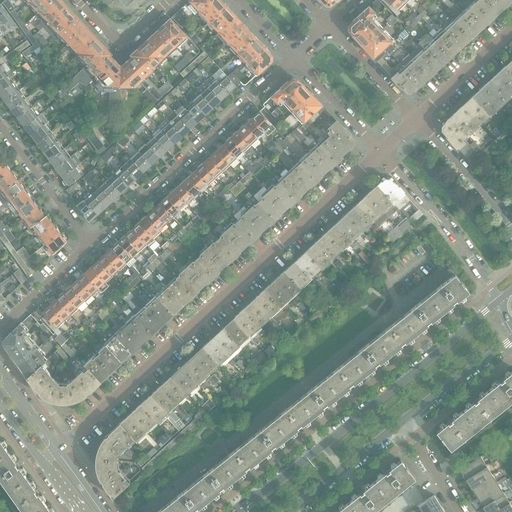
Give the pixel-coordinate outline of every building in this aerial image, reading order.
[(14,8),(8,0),(6,0),(3,3),(9,11),(13,8),(14,8)] [(21,0),(27,0),(29,2),(38,12),(51,0),(21,0)] [(51,0),(38,12),(35,15),(41,22),(36,27),(39,31),(43,27),(53,37),(58,32),(75,16),(66,5),(60,0),(51,0)] [(200,10),(210,0),(189,0),(188,1),(191,4),(191,3),(195,8),(197,7),(200,10)] [(235,16),(227,7),(220,0),(210,0),(200,10),(219,31),(235,16)] [(373,18),(375,17),(372,14),(374,13),(372,10),(380,2),(378,0),(375,0),(368,6),(352,22),(353,22),(350,25),(350,31),(353,34),(354,36),(373,18)] [(407,2),(404,0),(387,0),(388,0),(390,2),(392,4),(393,5),(395,7),(397,9),(398,11),(407,2)] [(425,9),(431,3),(428,0),(427,0),(421,6),(425,9)] [(510,0),(477,0),(475,3),(490,19),(510,0)] [(490,19),(475,3),(454,22),(469,38),(490,19)] [(0,33),(15,23),(1,4),(0,4),(0,33)] [(419,21),(427,13),(424,10),(414,19),(420,25),(421,23),(419,21)] [(409,23),(417,16),(413,12),(406,19),(409,23)] [(187,23),(176,13),(172,17),(182,28),(187,23)] [(389,23),(394,18),(391,14),(386,20),(389,23)] [(75,16),(58,32),(68,43),(78,53),(95,38),(85,27),(75,16)] [(255,36),(247,28),(235,16),(219,31),(239,51),(255,36)] [(392,39),(383,29),(373,18),(354,36),(353,36),(372,57),(382,48),(392,39)] [(392,26),(397,21),(394,18),(389,23),(392,26)] [(469,38),(454,22),(451,18),(431,37),(449,57),(469,38)] [(159,29),(148,38),(165,56),(175,46),(186,36),(170,19),(159,29)] [(196,33),(191,28),(186,33),(191,38),(196,33)] [(401,39),(407,33),(404,30),(398,35),(401,39)] [(37,33),(33,36),(34,38),(36,41),(39,45),(42,48),(48,42),(42,36),(41,38),(40,37),(37,33)] [(12,41),(8,36),(7,37),(5,34),(4,35),(13,47),(16,45),(13,40),(12,41)] [(271,60),(271,55),(269,53),(270,53),(255,36),(239,51),(248,62),(245,64),(256,75),(269,63),(268,62),(271,60)] [(449,57),(431,37),(420,47),(424,50),(414,59),(428,74),(429,75),(449,57)] [(84,67),(61,88),(65,92),(78,80),(85,85),(84,86),(85,86),(92,80),(87,75),(92,71),(96,76),(113,60),(109,55),(110,54),(105,48),(95,38),(78,53),(70,60),(73,63),(77,60),(84,67)] [(132,56),(128,60),(144,77),(146,76),(151,71),(150,70),(154,66),(165,56),(148,38),(137,48),(131,54),(132,56)] [(394,49),(388,43),(383,47),(389,54),(394,49)] [(376,61),(386,53),(382,48),(372,57),(376,61)] [(428,74),(414,59),(413,60),(408,55),(393,69),(392,68),(387,73),(400,87),(401,86),(405,90),(411,91),(414,88),(415,89),(429,75),(428,74)] [(203,67),(211,59),(208,57),(200,64),(203,67)] [(100,80),(95,85),(101,91),(110,92),(109,109),(118,110),(119,100),(119,90),(120,85),(135,86),(139,82),(146,89),(157,101),(164,95),(158,89),(146,76),(144,77),(128,60),(124,63),(124,66),(122,66),(120,66),(119,66),(117,65),(116,65),(116,63),(113,60),(96,76),(100,80)] [(178,72),(185,65),(182,61),(174,68),(178,72)] [(0,77),(10,70),(5,63),(0,65),(0,77)] [(30,68),(26,63),(21,66),(26,72),(30,68)] [(164,71),(159,66),(156,69),(161,74),(164,71)] [(238,77),(246,68),(244,66),(239,70),(235,74),(238,77)] [(500,105),(511,93),(511,73),(505,66),(483,86),(500,105)] [(35,74),(30,68),(26,72),(30,78),(35,74)] [(201,73),(196,68),(192,72),(196,75),(197,77),(201,73)] [(0,91),(13,82),(16,79),(10,70),(0,77),(0,91)] [(235,85),(228,77),(223,73),(215,80),(227,93),(231,90),(231,91),(235,87),(236,86),(235,85)] [(239,81),(234,75),(232,73),(228,77),(235,85),(239,81)] [(227,93),(215,80),(211,76),(204,82),(203,83),(220,100),(223,97),(224,98),(227,94),(227,93)] [(184,89),(189,84),(184,79),(179,84),(180,84),(177,86),(181,89),(183,88),(184,89)] [(284,101),(301,84),(300,83),(297,80),(291,79),(288,82),(287,81),(271,96),(276,102),(278,100),(281,103),(284,101)] [(167,81),(158,89),(164,95),(172,87),(167,81)] [(5,101),(19,90),(13,82),(0,91),(0,94),(1,95),(0,96),(3,100),(4,100),(5,101)] [(220,100),(203,83),(196,90),(200,94),(200,95),(212,108),(215,105),(216,105),(219,102),(219,101),(220,100)] [(321,105),(311,94),(302,84),(301,84),(284,101),(303,122),(321,105)] [(479,125),(500,105),(483,86),(461,107),(479,125)] [(11,109),(25,99),(19,90),(5,101),(7,104),(7,105),(10,108),(11,109)] [(165,101),(172,95),(170,93),(163,99),(165,101)] [(212,108),(200,95),(192,102),(204,115),(207,112),(208,112),(212,109),(211,108),(212,108)] [(17,117),(31,107),(25,99),(11,109),(14,112),(13,113),(16,117),(17,117)] [(60,108),(56,102),(52,105),(57,111),(60,108)] [(204,115),(192,102),(185,109),(196,122),(200,119),(204,116),(204,115)] [(196,122),(185,109),(182,106),(174,112),(177,116),(189,129),(192,126),(193,126),(196,123),(196,122)] [(24,126),(38,115),(31,107),(17,117),(20,121),(19,121),(22,125),(23,125),(24,126)] [(463,139),(479,125),(461,107),(446,121),(447,122),(443,125),(443,131),(447,136),(446,136),(468,160),(480,148),(474,142),(476,140),(472,136),(470,138),(473,141),(469,145),(463,139)] [(267,136),(275,129),(273,127),(271,125),(270,123),(268,121),(266,119),(265,117),(263,115),(261,113),(259,111),(259,110),(253,116),(254,116),(252,118),(257,123),(257,125),(264,133),(264,132),(267,136)] [(320,125),(331,115),(326,110),(324,111),(323,113),(321,114),(319,116),(318,117),(316,119),(315,120),(320,125)] [(189,129),(177,116),(172,111),(165,118),(166,119),(181,136),(184,133),(185,134),(189,130),(188,129),(189,129)] [(30,134),(44,124),(48,121),(41,113),(38,115),(24,126),(26,129),(26,130),(29,134),(30,133),(30,134)] [(68,119),(64,113),(59,116),(64,122),(68,119)] [(143,125),(148,120),(145,116),(140,121),(143,125)] [(264,133),(257,125),(257,123),(252,118),(252,117),(246,122),(247,123),(245,124),(250,129),(250,131),(257,139),(264,133)] [(181,136),(166,119),(158,127),(161,130),(173,143),(176,140),(177,141),(181,137),(181,136)] [(75,127),(70,121),(66,124),(70,130),(75,127)] [(349,136),(349,135),(336,121),(329,128),(330,129),(327,132),(329,135),(324,139),(321,136),(316,140),(320,143),(319,144),(336,162),(341,157),(340,155),(352,144),(352,139),(349,136)] [(37,142),(50,132),(44,124),(30,134),(33,137),(32,138),(35,142),(36,142),(37,142)] [(257,139),(250,131),(250,129),(245,124),(239,129),(240,129),(238,131),(243,136),(243,137),(250,146),(257,139)] [(81,135),(76,128),(73,130),(75,132),(72,135),(75,139),(76,138),(81,135)] [(86,134),(84,135),(86,137),(99,155),(106,149),(91,129),(86,134)] [(129,137),(134,132),(131,129),(126,133),(129,137)] [(173,143),(161,130),(154,137),(166,151),(169,148),(170,148),(173,145),(173,144),(173,143)] [(250,146),(243,137),(243,136),(238,131),(238,130),(232,135),(233,136),(231,137),(236,142),(236,145),(243,152),(246,156),(250,152),(246,149),(250,146)] [(299,135),(295,130),(290,133),(295,139),(299,135)] [(43,151),(57,140),(50,132),(37,142),(39,146),(42,150),(43,151)] [(166,151),(154,137),(146,144),(158,157),(161,155),(162,155),(165,152),(165,151),(166,151)] [(243,152),(236,145),(236,142),(231,137),(225,142),(226,143),(224,144),(229,149),(229,151),(236,159),(243,152)] [(290,143),(285,138),(280,143),(286,148),(290,143)] [(49,159),(63,148),(57,140),(43,151),(45,154),(45,155),(48,159),(49,159)] [(115,152),(120,148),(116,143),(108,150),(111,153),(114,151),(115,152)] [(236,159),(229,151),(229,149),(224,144),(223,143),(218,148),(219,149),(217,150),(222,155),(222,157),(229,165),(236,159)] [(269,152),(275,146),(272,143),(266,148),(269,152)] [(158,157),(146,144),(138,152),(150,165),(153,162),(154,162),(158,159),(157,158),(158,157)] [(336,162),(319,144),(298,163),(315,181),(320,176),(320,175),(324,172),(326,169),(330,166),(331,166),(336,162)] [(56,168),(70,157),(63,148),(49,159),(52,163),(51,163),(54,167),(55,167),(56,168)] [(280,153),(275,148),(271,152),(276,157),(280,153)] [(229,165),(222,157),(222,155),(217,150),(216,150),(211,155),(212,156),(210,157),(215,162),(215,164),(222,172),(229,165)] [(105,162),(112,156),(108,151),(101,157),(105,162)] [(150,165),(138,152),(131,159),(143,172),(146,169),(150,166),(150,165)] [(484,157),(480,154),(479,153),(471,160),(469,161),(474,166),(484,157)] [(266,166),(273,159),(269,155),(262,162),(266,166)] [(222,172),(215,164),(215,162),(210,157),(209,156),(204,161),(205,162),(203,163),(207,168),(207,170),(215,178),(222,172)] [(62,176),(76,165),(70,157),(56,168),(58,171),(58,172),(61,176),(61,175),(62,176)] [(143,172),(131,159),(123,166),(135,179),(138,176),(139,177),(142,173),(142,172),(143,172)] [(0,178),(10,171),(9,171),(10,170),(7,166),(6,167),(3,162),(0,164),(0,178)] [(253,176),(264,166),(260,162),(259,163),(253,168),(249,172),(252,175),(253,176)] [(215,178),(207,170),(207,168),(203,163),(202,163),(197,168),(197,169),(196,170),(200,175),(200,177),(208,185),(215,178)] [(315,181),(298,163),(278,182),(295,200),(300,195),(299,194),(306,188),(310,185),(315,181)] [(70,183),(83,174),(76,165),(62,176),(64,179),(64,180),(67,184),(68,184),(68,185),(70,183)] [(135,179),(123,166),(115,173),(127,186),(130,183),(131,184),(135,180),(134,179),(135,179)] [(208,185),(200,177),(200,175),(196,170),(195,169),(190,174),(190,175),(189,177),(194,182),(193,184),(201,191),(208,185)] [(96,176),(92,170),(87,173),(92,179),(96,176)] [(0,186),(3,191),(17,181),(16,179),(14,175),(13,176),(10,171),(0,178),(0,186)] [(242,184),(252,175),(249,172),(239,181),(242,184)] [(92,179),(87,173),(83,177),(88,183),(92,179)] [(127,186),(115,173),(107,180),(119,193),(122,190),(123,191),(127,187),(126,187),(127,186)] [(201,191),(193,184),(194,182),(189,177),(188,176),(183,181),(183,182),(182,183),(187,188),(187,190),(194,198),(201,191)] [(119,193),(107,180),(100,187),(112,200),(115,197),(116,198),(119,195),(119,194),(119,193)] [(393,203),(404,194),(394,183),(393,184),(391,181),(383,180),(381,182),(380,182),(367,195),(382,211),(392,202),(393,203)] [(10,200),(24,190),(23,189),(23,188),(21,184),(20,185),(17,181),(3,191),(10,200)] [(194,198),(187,190),(187,188),(182,183),(181,182),(176,188),(175,190),(179,194),(179,196),(187,204),(194,198)] [(227,191),(234,185),(231,182),(224,188),(227,191)] [(295,200),(278,182),(274,185),(273,184),(260,196),(261,197),(257,201),(274,219),(279,214),(279,213),(285,207),(289,204),(290,204),(295,200)] [(237,184),(231,190),(237,197),(243,191),(241,189),(243,187),(239,183),(237,185),(237,184)] [(75,190),(71,186),(65,190),(69,195),(75,190)] [(112,200),(100,187),(92,195),(104,208),(107,205),(108,205),(111,202),(111,201),(112,200)] [(220,198),(227,191),(224,188),(217,194),(220,198)] [(187,204),(179,196),(179,194),(175,190),(174,189),(169,194),(169,195),(168,196),(172,201),(173,203),(180,211),(187,204)] [(17,209),(30,199),(30,198),(30,197),(27,193),(27,194),(24,190),(10,200),(2,205),(5,208),(9,205),(10,206),(13,204),(17,209)] [(104,208),(92,195),(88,190),(81,197),(83,200),(96,215),(99,212),(100,212),(104,209),(103,208),(104,208)] [(180,211),(173,203),(172,201),(168,196),(167,195),(162,201),(161,203),(166,208),(165,209),(173,217),(180,211)] [(377,226),(387,217),(381,211),(382,211),(367,195),(346,214),(361,230),(371,220),(377,226)] [(274,219),(257,201),(254,197),(243,206),(244,206),(233,216),(237,220),(254,238),(259,233),(258,232),(260,231),(269,223),(274,219)] [(23,218),(37,208),(36,207),(37,206),(34,203),(30,199),(17,209),(12,212),(16,217),(20,213),(23,218)] [(96,215),(83,200),(76,205),(89,221),(92,219),(96,216),(96,215)] [(173,217),(165,209),(166,208),(161,203),(160,202),(155,207),(155,208),(154,209),(159,214),(159,216),(166,224),(173,217)] [(32,226),(44,216),(43,216),(44,215),(41,212),(40,212),(37,208),(23,218),(20,221),(23,225),(27,222),(27,223),(32,226)] [(166,224),(159,216),(159,214),(154,209),(153,209),(148,214),(147,216),(146,215),(145,216),(159,230),(166,224)] [(202,215),(196,209),(194,211),(200,217),(202,215)] [(413,224),(423,214),(418,209),(408,219),(413,224)] [(341,249),(361,230),(346,214),(326,233),(341,249)] [(39,235),(52,224),(52,223),(50,219),(49,220),(45,215),(44,216),(32,226),(28,229),(31,233),(35,230),(39,235)] [(193,224),(200,218),(197,215),(190,221),(193,224)] [(159,230),(145,216),(141,220),(142,221),(139,223),(144,228),(144,230),(146,233),(148,232),(152,237),(159,230)] [(254,238),(237,220),(232,224),(231,223),(219,235),(220,236),(216,239),(233,257),(238,252),(238,251),(243,247),(248,242),(249,242),(254,238)] [(152,237),(148,232),(146,233),(144,230),(144,228),(139,223),(139,222),(134,226),(135,227),(132,229),(137,234),(137,236),(139,239),(141,240),(145,243),(149,247),(155,241),(152,237)] [(186,231),(193,225),(190,222),(183,228),(186,231)] [(45,244),(59,234),(59,233),(59,232),(56,229),(52,224),(39,235),(45,244)] [(139,239),(137,236),(137,234),(132,229),(132,228),(127,233),(128,234),(125,236),(130,241),(130,243),(133,245),(135,246),(138,250),(145,243),(141,240),(139,239)] [(392,242),(402,233),(398,229),(389,239),(392,242)] [(320,268),(341,249),(326,233),(305,251),(320,268)] [(49,257),(66,242),(65,241),(66,241),(63,237),(62,238),(59,234),(45,244),(41,247),(30,256),(28,258),(30,261),(44,250),(49,257)] [(171,244),(178,238),(178,237),(175,234),(168,241),(171,244)] [(133,245),(130,243),(130,241),(125,236),(125,235),(120,239),(121,240),(119,242),(123,247),(123,249),(126,251),(128,251),(132,255),(138,250),(135,246),(133,245)] [(21,247),(16,239),(11,243),(16,250),(21,247)] [(30,247),(36,242),(34,239),(28,243),(30,247)] [(233,257),(216,239),(212,243),(211,241),(198,254),(199,255),(196,257),(213,276),(218,271),(217,271),(224,265),(228,261),(228,262),(233,257)] [(132,255),(128,251),(126,251),(123,249),(123,247),(119,242),(118,241),(113,245),(114,246),(112,248),(116,253),(116,255),(119,258),(121,258),(125,262),(132,255)] [(164,250),(170,244),(167,241),(161,247),(164,250)] [(364,248),(356,241),(354,243),(358,247),(361,251),(364,248)] [(36,269),(30,261),(28,258),(30,256),(23,246),(16,251),(18,254),(20,256),(20,257),(22,259),(24,262),(32,273),(36,269)] [(119,258),(116,255),(116,253),(112,248),(111,248),(106,252),(107,253),(105,255),(109,259),(109,261),(112,264),(114,265),(118,268),(125,262),(121,258),(119,258)] [(162,262),(171,253),(167,249),(158,257),(162,262)] [(300,287),(320,268),(305,251),(284,271),(300,287)] [(114,265),(112,264),(109,261),(109,259),(105,255),(104,254),(100,258),(100,259),(98,261),(102,266),(102,268),(105,270),(107,271),(111,275),(118,268),(114,265)] [(151,263),(157,257),(154,254),(148,260),(149,260),(151,263)] [(213,276),(196,257),(192,262),(191,260),(178,272),(179,273),(175,277),(193,295),(197,290),(197,289),(201,286),(207,280),(208,281),(213,276)] [(111,275),(107,271),(105,270),(102,268),(102,266),(98,261),(97,260),(93,265),(91,267),(95,272),(95,274),(98,277),(100,277),(104,281),(111,275)] [(149,260),(142,267),(144,269),(144,270),(147,267),(151,263),(149,260)] [(343,265),(338,260),(335,263),(340,268),(343,265)] [(151,271),(156,266),(153,263),(148,268),(151,271)] [(104,281),(100,277),(98,277),(95,274),(95,272),(91,267),(90,267),(86,271),(87,272),(84,274),(89,279),(89,281),(91,283),(92,284),(97,288),(101,293),(104,289),(100,285),(104,281)] [(26,279),(19,269),(14,273),(21,283),(26,279)] [(143,282),(149,276),(145,271),(138,277),(143,282)] [(296,299),(303,292),(300,289),(301,288),(300,287),(284,271),(264,290),(280,307),(293,295),(296,299)] [(92,284),(91,283),(89,281),(89,279),(84,274),(84,273),(79,277),(80,278),(77,280),(82,285),(82,287),(85,290),(86,290),(90,294),(97,288),(92,284)] [(130,282),(136,276),(134,273),(127,279),(130,282)] [(193,295),(175,277),(172,273),(168,277),(171,282),(156,296),(172,313),(193,295)] [(166,282),(159,274),(158,275),(157,274),(155,276),(163,284),(166,282)] [(464,296),(468,292),(464,286),(461,281),(460,281),(454,274),(428,295),(442,313),(447,309),(453,304),(453,303),(456,301),(457,301),(460,299),(464,296)] [(85,290),(82,287),(82,285),(77,280),(77,279),(72,284),(73,284),(71,286),(75,292),(75,293),(78,296),(80,296),(84,300),(90,294),(86,290),(85,290)] [(123,288),(130,282),(126,279),(120,285),(123,288)] [(345,285),(341,281),(336,285),(341,289),(345,285)] [(10,293),(16,287),(13,284),(7,289),(10,293)] [(84,300),(80,296),(78,296),(75,293),(75,292),(71,286),(70,286),(65,290),(66,291),(64,293),(68,298),(68,299),(71,303),(73,302),(77,307),(84,300)] [(276,317),(283,310),(280,307),(264,290),(243,309),(259,326),(269,317),(278,325),(281,322),(276,317)] [(77,307),(73,302),(71,303),(68,299),(68,298),(64,293),(63,292),(58,296),(59,297),(57,299),(62,305),(62,306),(64,309),(66,309),(70,313),(77,307)] [(434,319),(442,313),(428,295),(402,316),(416,334),(427,325),(427,324),(430,322),(431,322),(434,319)] [(151,333),(172,313),(156,296),(136,316),(151,333)] [(64,309),(62,306),(62,305),(57,299),(56,299),(52,303),(52,304),(50,306),(55,311),(55,313),(57,315),(59,316),(63,320),(70,313),(66,309),(64,309)] [(306,308),(300,301),(299,303),(295,299),(293,301),(297,305),(303,312),(306,308)] [(59,316),(57,315),(55,313),(55,311),(50,306),(49,305),(45,309),(45,310),(43,312),(56,326),(63,320),(59,316)] [(56,326),(43,312),(38,308),(32,313),(39,320),(41,318),(58,336),(62,333),(56,326)] [(254,337),(262,329),(259,326),(243,309),(223,328),(239,345),(249,335),(252,338),(256,343),(258,341),(254,337)] [(89,320),(94,315),(96,314),(93,311),(86,317),(89,320)] [(151,333),(136,316),(115,335),(131,352),(151,333)] [(405,343),(416,334),(402,316),(383,331),(382,332),(377,337),(376,336),(376,337),(390,354),(395,351),(402,345),(401,345),(404,342),(405,343)] [(10,354),(28,337),(25,334),(27,331),(22,326),(20,324),(7,336),(7,337),(5,339),(5,344),(6,347),(6,348),(10,354)] [(219,364),(239,345),(223,328),(203,346),(219,364)] [(131,352),(115,335),(111,331),(100,340),(104,345),(95,354),(111,371),(131,352)] [(62,333),(58,336),(64,343),(68,339),(63,334),(62,333)] [(43,355),(38,348),(28,337),(10,354),(27,377),(42,363),(46,360),(42,356),(43,355)] [(379,363),(390,354),(376,337),(370,342),(370,341),(357,352),(356,353),(351,357),(364,375),(369,372),(372,369),(376,366),(375,366),(378,363),(379,363)] [(198,383),(219,364),(203,346),(182,366),(198,383)] [(268,356),(274,350),(269,346),(264,351),(268,356)] [(67,356),(59,348),(56,351),(63,359),(63,363),(68,363),(67,356)] [(74,354),(71,357),(69,358),(71,364),(77,358),(78,357),(74,354)] [(111,371),(95,354),(84,364),(86,366),(100,380),(111,371)] [(364,375),(351,357),(350,357),(324,378),(338,396),(350,387),(349,386),(352,384),(353,384),(360,379),(364,375)] [(58,381),(52,377),(42,363),(27,377),(34,387),(37,390),(40,393),(43,396),(46,398),(50,399),(54,401),(58,402),(62,402),(62,381),(58,381)] [(100,380),(86,366),(73,377),(66,381),(62,381),(62,402),(66,402),(70,401),(76,400),(80,397),(85,394),(89,391),(100,380)] [(177,402),(198,383),(182,366),(161,385),(177,402)] [(502,408),(511,400),(511,370),(488,390),(502,408)] [(219,380),(213,374),(210,377),(216,383),(219,380)] [(216,383),(210,377),(207,380),(213,386),(216,383)] [(327,405),(338,396),(324,378),(298,399),(312,417),(324,407),(323,407),(325,406),(327,404),(327,405)] [(172,412),(170,409),(177,402),(161,385),(141,404),(157,421),(163,416),(165,419),(167,418),(176,427),(178,425),(175,422),(179,419),(173,412),(172,412)] [(476,429),(502,408),(488,390),(462,411),(476,429)] [(312,417),(298,399),(272,419),(287,437),(298,428),(297,428),(301,425),(301,426),(312,417)] [(136,441),(157,421),(141,404),(120,423),(134,439),(136,441)] [(450,450),(476,429),(462,411),(436,432),(440,438),(443,442),(444,442),(450,450)] [(195,416),(194,419),(197,422),(205,416),(202,412),(199,412),(195,416)] [(275,446),(287,437),(272,419),(246,440),(246,441),(261,458),(272,449),(271,448),(275,446)] [(118,456),(134,439),(120,423),(109,434),(105,437),(102,442),(100,446),(98,451),(96,454),(96,457),(117,460),(118,456)] [(164,444),(170,438),(166,433),(159,439),(164,444)] [(249,467),(261,458),(246,441),(241,445),(240,445),(226,456),(227,456),(221,461),(220,461),(235,479),(246,470),(246,469),(249,467)] [(150,457),(157,451),(154,447),(147,454),(150,457)] [(27,478),(16,463),(7,451),(0,456),(0,480),(8,492),(27,478)] [(497,458),(494,453),(489,457),(492,461),(497,458)] [(465,479),(486,466),(480,456),(459,469),(465,479)] [(129,480),(119,469),(117,467),(117,460),(96,457),(96,458),(96,461),(96,465),(97,470),(98,475),(100,480),(103,484),(112,496),(129,480)] [(388,499),(411,481),(414,478),(408,470),(409,470),(405,466),(400,460),(374,481),(388,499)] [(223,488),(235,479),(220,461),(194,482),(209,499),(220,490),(221,489),(223,487),(223,488)] [(470,488),(492,475),(486,466),(465,479),(470,488)] [(476,497),(498,484),(506,479),(505,477),(496,482),(492,475),(470,488),(476,497)] [(36,511),(46,505),(35,490),(27,478),(8,492),(22,511),(36,511)] [(355,511),(372,511),(388,499),(374,481),(348,502),(355,511)] [(197,509),(209,499),(194,482),(169,502),(176,511),(192,511),(194,511),(197,508),(197,509)] [(482,507),(503,493),(498,484),(476,497),(482,507)] [(485,511),(493,511),(509,502),(503,493),(482,507),(485,511)] [(432,511),(441,507),(434,495),(417,505),(421,511),(432,511)] [(176,511),(169,502),(156,511),(176,511)] [(355,511),(348,502),(335,511),(355,511)] [(511,511),(511,507),(509,502),(493,511),(511,511)]
